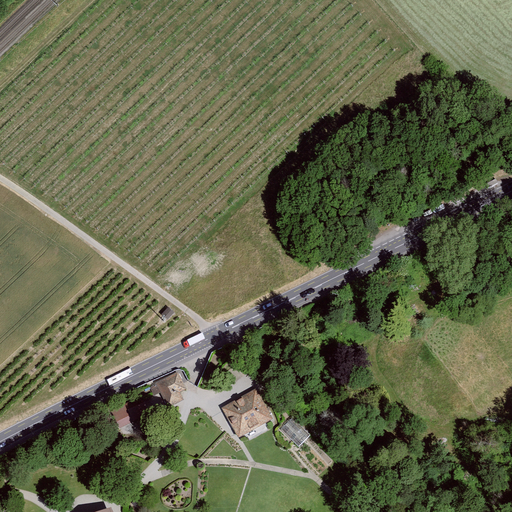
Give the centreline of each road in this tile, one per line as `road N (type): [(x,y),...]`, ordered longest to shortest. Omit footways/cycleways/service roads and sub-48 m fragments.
road 1 (primary): [(0,448),(511,192)]
road 2 (track): [(0,177),(218,338)]
